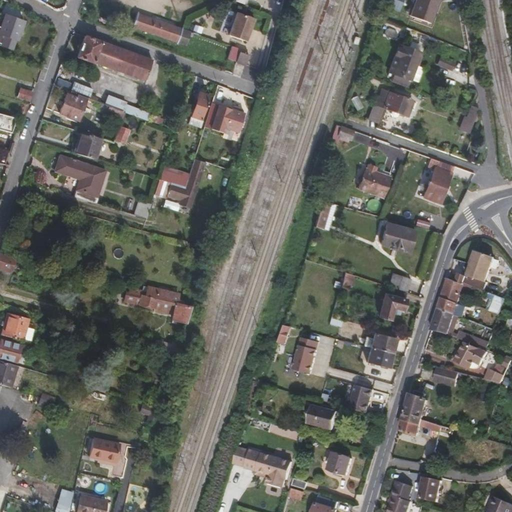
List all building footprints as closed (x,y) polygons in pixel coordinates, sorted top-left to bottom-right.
[(408,16),(413,0),(408,0),(404,14),(408,16)] [(428,23),(435,0),(413,0),(408,16),(428,23)] [(180,30),(136,14),(137,12),(135,11),(133,16),(129,27),(131,28),(132,27),(175,43),(180,30)] [(248,43),(256,19),(238,13),(230,37),(248,43)] [(0,34),(15,39),(21,20),(5,14),(0,29),(0,28),(0,34)] [(184,45),(188,32),(180,30),(175,43),(184,45)] [(143,81),(151,61),(83,36),(75,58),(91,64),(91,63),(143,81)] [(276,50),(279,42),(272,40),(270,48),(276,50)] [(414,66),(419,54),(397,45),(386,73),(393,75),(390,81),(406,87),(409,80),(414,66)] [(232,64),(237,50),(238,49),(229,46),(223,61),(232,64)] [(243,67),(247,54),(237,50),(232,64),(243,67)] [(450,70),(453,62),(439,57),(436,64),(450,70)] [(415,83),(421,68),(414,66),(409,80),(415,83)] [(84,98),(89,87),(71,80),(66,91),(81,97),(84,98)] [(28,92),(17,88),(14,96),(26,99),(28,92)] [(72,120),(81,97),(66,91),(62,89),(53,112),(72,120)] [(199,120),(208,95),(197,91),(189,117),(199,120)] [(406,116),(412,101),(388,92),(382,107),(406,116)] [(125,102),(106,94),(102,105),(121,112),(124,105),(125,102)] [(99,99),(88,95),(86,99),(97,103),(99,99)] [(150,115),(124,105),(121,112),(147,123),(150,115)] [(228,113),(229,110),(216,106),(209,130),(220,133),(222,128),(223,129),(225,124),(220,122),(224,111),(228,113)] [(471,122),(476,110),(468,107),(463,119),(471,122)] [(237,133),(242,114),(237,112),(229,110),(228,113),(224,111),(220,122),(225,124),(223,129),(237,133)] [(122,142),(127,128),(119,125),(113,138),(122,142)] [(349,139),(352,131),(342,128),(340,136),(349,139)] [(90,158),(97,137),(77,131),(75,138),(77,139),(73,153),(90,158)] [(103,169),(58,155),(53,171),(78,178),(73,196),(94,202),(103,169)] [(195,191),(204,163),(191,159),(186,175),(182,187),(195,191)] [(182,187),(186,175),(161,166),(157,179),(182,187)] [(444,188),(449,172),(435,166),(429,182),(444,188)] [(383,195),(388,174),(362,167),(356,188),(383,195)] [(444,188),(429,182),(427,187),(442,192),(444,188)] [(187,205),(191,193),(173,187),(168,200),(187,205)] [(144,217),(148,203),(137,200),(132,214),(144,217)] [(321,228),(329,202),(320,200),(313,226),(321,228)] [(426,227),(428,221),(415,218),(413,224),(426,227)] [(407,252),(413,230),(384,222),(378,244),(407,252)] [(204,257),(207,248),(201,246),(198,255),(204,257)] [(484,281),(492,257),(473,250),(465,274),(465,275),(485,282),(486,281),(484,281)] [(0,269),(6,271),(11,258),(0,254),(0,269)] [(347,287),(351,274),(342,271),(336,292),(342,294),(344,286),(347,287)] [(460,302),(457,301),(461,289),(483,296),(485,290),(483,289),(463,282),(465,275),(465,274),(457,272),(455,280),(446,277),(437,307),(453,312),(456,313),(460,302)] [(405,291),(409,279),(391,273),(387,286),(392,287),(405,291)] [(485,282),(465,275),(463,282),(483,289),(485,282)] [(400,309),(404,298),(403,298),(405,291),(392,287),(389,294),(384,293),(377,315),(388,318),(389,312),(393,313),(394,308),(400,309)] [(136,304),(138,296),(123,292),(121,300),(136,304)] [(189,307),(161,300),(160,301),(138,295),(138,296),(136,304),(151,307),(150,309),(160,311),(162,305),(172,307),(170,314),(169,319),(184,322),(189,307)] [(170,314),(172,307),(162,305),(160,311),(170,314)] [(446,334),(453,312),(437,307),(430,329),(446,334)] [(339,323),(341,317),(330,313),(328,320),(339,323)] [(24,328),(27,321),(6,314),(0,333),(0,334),(20,341),(20,340),(24,328)] [(284,345),(290,325),(288,324),(283,323),(276,343),(284,345)] [(28,342),(31,331),(24,328),(20,340),(28,342)] [(157,337),(159,331),(152,329),(150,335),(157,337)] [(390,353),(394,338),(373,332),(372,336),(369,347),(390,353)] [(369,347),(372,336),(364,334),(361,345),(369,347)] [(484,346),(471,341),(471,340),(465,337),(462,341),(482,349),(484,346)] [(0,358),(13,362),(18,345),(0,339),(0,358)] [(320,345),(301,340),(293,371),(312,376),(320,345)] [(174,354),(177,345),(167,342),(166,344),(157,341),(155,349),(174,354)] [(476,365),(484,352),(462,343),(452,360),(466,367),(466,366),(469,361),(476,365)] [(386,367),(390,353),(369,347),(365,361),(386,367)] [(0,384),(8,387),(15,365),(0,360),(0,384)] [(448,384),(452,371),(430,365),(427,378),(448,384)] [(502,374),(487,367),(482,377),(499,382),(502,374)] [(355,383),(357,376),(343,372),(341,379),(355,383)] [(373,390),(354,386),(349,413),(368,417),(373,390)] [(409,393),(402,418),(418,423),(419,419),(426,399),(423,398),(425,393),(416,391),(415,395),(409,393)] [(48,408),(50,402),(37,398),(35,404),(48,408)] [(156,409),(140,404),(137,413),(146,415),(143,423),(151,426),(156,409)] [(332,428),(337,411),(312,404),(307,422),(332,428)] [(415,434),(418,423),(402,418),(398,429),(415,434)] [(440,425),(419,419),(418,423),(439,429),(440,425)] [(117,444),(91,438),(87,456),(94,457),(113,461),(112,465),(111,470),(118,472),(122,455),(115,453),(117,444)] [(304,457),(308,441),(304,440),(299,456),(304,457)] [(285,480),(291,462),(248,450),(243,468),(268,475),(266,484),(282,488),(284,480),(285,480)] [(344,473),(350,456),(332,450),(327,468),(344,473)] [(304,488),(306,480),(293,476),(291,484),(304,488)] [(434,496),(437,489),(431,487),(433,479),(424,476),(417,497),(426,501),(428,494),(434,496)] [(387,502),(395,480),(393,479),(385,502),(387,502)] [(434,503),(441,482),(433,479),(431,487),(437,489),(434,496),(428,494),(426,501),(434,503)] [(403,511),(407,500),(405,499),(410,484),(395,480),(387,502),(384,511),(403,511)] [(301,499),(303,490),(292,487),(289,495),(301,499)] [(508,511),(511,506),(511,503),(492,495),(484,511),(508,511)] [(79,496),(75,511),(101,511),(104,502),(79,496)] [(335,511),(337,509),(336,509),(338,502),(319,496),(313,511),(335,511)] [(55,511),(68,511),(71,500),(59,497),(55,511)]
